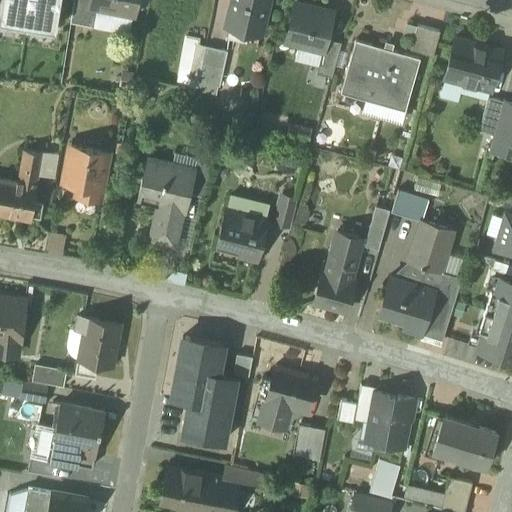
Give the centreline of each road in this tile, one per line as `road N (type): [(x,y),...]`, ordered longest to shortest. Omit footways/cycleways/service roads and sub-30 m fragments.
road 1 (residential): [(162,294),(511,394)]
road 2 (residential): [(121,511),(162,294)]
road 3 (residential): [(0,261),(162,294)]
